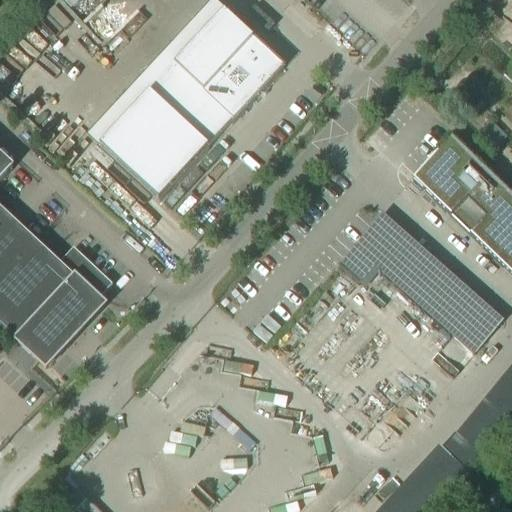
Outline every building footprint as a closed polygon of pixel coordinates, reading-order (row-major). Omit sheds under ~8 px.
[(159,205),(283,71),(224,16),(100,150),(159,205)] [(511,199),(451,140),(413,183),(511,279),(511,199)] [(10,171),(0,161),(0,327),(17,343),(17,344),(46,371),(105,308),(99,302),(112,288),(73,251),(59,266),(0,211),(0,184),(12,171),(11,170),(10,171)] [(374,269),(473,357),(474,358),(503,325),(382,218),(340,267),(360,285),(374,269)] [(440,452),(384,511),(437,511),(484,462),(511,427),(511,372),(445,456),(440,452)] [(94,511),(76,493),(59,509),(62,511),(94,511)]
